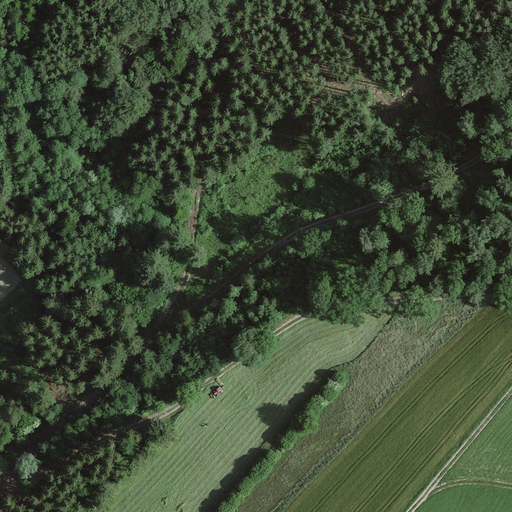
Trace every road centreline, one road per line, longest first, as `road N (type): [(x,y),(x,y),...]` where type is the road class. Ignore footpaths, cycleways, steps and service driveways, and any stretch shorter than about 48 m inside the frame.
road 1 (track): [(0,496),(179,406),(302,316),(511,289)]
road 2 (track): [(511,390),(433,486)]
